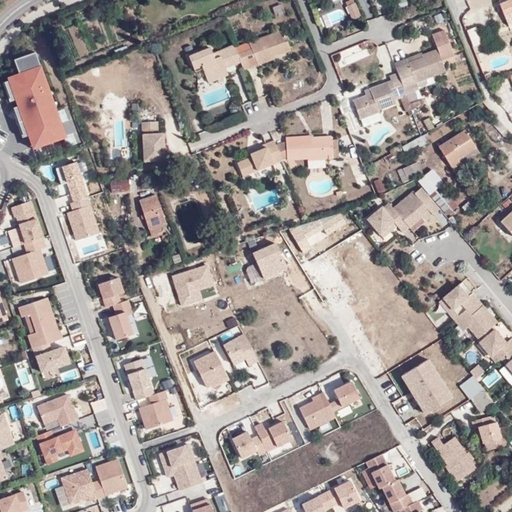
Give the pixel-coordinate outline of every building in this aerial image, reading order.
[(511,0),(507,0),(499,4),(507,23),(511,21),(511,0)] [(364,17),(359,3),(352,5),(357,19),(364,17)] [(340,10),(323,14),(326,23),(342,20),(340,10)] [(471,45),(480,42),(476,26),(467,28),(471,45)] [(282,55),(280,52),(291,48),(283,27),(251,39),(254,46),(237,52),(241,62),(244,69),(282,55)] [(226,68),(241,62),(237,52),(234,45),(219,51),(221,55),(214,58),(212,54),(210,47),(190,54),(196,70),(204,67),(207,75),(226,68)] [(283,58),(293,54),(291,48),(280,52),(282,55),(283,58)] [(445,71),(437,49),(424,54),(425,56),(396,67),(398,72),(407,92),(419,88),(417,82),(432,76),(445,71)] [(396,67),(425,56),(424,54),(423,53),(395,64),(396,67)] [(37,63),(6,75),(32,148),(65,136),(37,63)] [(196,70),(199,78),(207,75),(204,67),(196,70)] [(210,80),(228,73),(226,68),(207,75),(210,80)] [(408,95),(407,92),(398,72),(391,75),(393,80),(365,90),(367,95),(354,100),(361,118),(379,111),(378,110),(397,102),(396,99),(401,97),(408,95)] [(419,88),(435,82),(432,76),(417,82),(419,88)] [(407,111),(413,109),(408,95),(401,97),(407,111)] [(142,111),(142,103),(132,104),(133,111),(142,111)] [(156,122),(143,123),(145,160),(166,159),(165,133),(157,133),(156,122)] [(458,161),(477,148),(465,130),(439,147),(453,169),(461,164),(458,161)] [(286,138),(286,141),(275,145),(279,154),(281,159),(287,157),(288,160),(308,159),(309,166),(325,165),(325,159),(332,158),(330,140),(330,136),(309,138),(308,136),(286,138)] [(272,163),(281,160),(281,159),(279,154),(275,145),(273,139),(264,142),(265,145),(250,151),(252,156),(237,162),(243,175),(257,169),(272,163)] [(75,159),(60,164),(66,181),(80,176),(75,159)] [(408,180),(417,176),(412,164),(403,169),(408,180)] [(80,176),(66,181),(74,204),(88,198),(80,176)] [(111,193),(130,190),(128,178),(109,180),(111,193)] [(372,194),(373,202),(385,200),(381,179),(374,180),(377,194),(372,194)] [(439,186),(429,195),(447,215),(457,206),(439,186)] [(414,193),(412,191),(392,207),(408,227),(422,215),(426,219),(439,208),(421,187),(414,193)] [(160,225),(165,223),(155,195),(140,201),(152,235),(162,231),(160,225)] [(64,208),(76,239),(99,232),(88,198),(74,204),(64,208)] [(114,198),(113,207),(122,207),(122,198),(114,198)] [(32,200),(11,206),(18,226),(8,230),(11,247),(23,243),(43,236),(32,200)] [(402,232),(408,227),(392,207),(387,202),(382,206),(382,205),(367,217),(379,232),(392,221),(395,224),(402,232)] [(511,212),(501,222),(511,233),(511,212)] [(382,236),(395,224),(392,221),(379,232),(382,236)] [(0,237),(0,244),(2,249),(11,244),(6,234),(0,237)] [(43,236),(23,243),(27,253),(40,249),(45,247),(43,236)] [(287,268),(274,241),(249,250),(261,277),(287,268)] [(27,253),(10,258),(20,282),(49,273),(40,249),(27,253)] [(169,275),(181,306),(202,299),(198,291),(214,284),(208,263),(169,275)] [(118,276),(94,283),(104,306),(112,304),(122,301),(118,292),(123,291),(118,276)] [(26,333),(31,348),(49,342),(63,338),(59,329),(57,329),(47,296),(15,307),(19,317),(27,314),(33,330),(26,333)] [(122,301),(112,304),(115,315),(123,312),(130,310),(128,299),(122,301)] [(467,325),(478,338),(492,326),(496,322),(476,299),(454,318),(463,329),(467,325)] [(111,305),(102,307),(104,315),(113,313),(111,305)] [(115,315),(107,317),(114,338),(131,332),(123,312),(115,315)] [(506,343),(492,326),(478,338),(477,339),(491,355),(496,361),(500,358),(511,347),(511,341),(510,339),(506,343)] [(243,333),(221,343),(232,364),(245,357),(248,365),(258,360),(243,333)] [(49,342),(31,348),(34,354),(51,348),(49,342)] [(51,348),(34,354),(40,371),(69,362),(63,344),(51,348)] [(511,347),(500,358),(511,371),(511,347)] [(214,351),(193,359),(206,388),(228,378),(214,351)] [(141,358),(123,363),(136,399),(147,396),(155,393),(141,358)] [(403,374),(427,413),(451,398),(427,359),(403,374)] [(476,365),(469,372),(472,376),(475,380),(483,373),(476,365)] [(79,367),(59,374),(62,383),(82,376),(79,367)] [(401,376),(425,414),(427,413),(403,374),(401,376)] [(459,386),(469,400),(471,399),(483,391),(475,380),(472,376),(459,386)] [(200,377),(192,379),(202,404),(209,402),(200,377)] [(347,381),(334,388),(339,397),(342,404),(358,398),(347,381)] [(155,393),(147,396),(150,403),(164,398),(167,398),(164,389),(155,393)] [(479,412),(493,404),(483,391),(471,399),(479,412)] [(312,400),(298,407),(311,430),(334,418),(331,411),(328,403),(322,392),(312,397),(312,400)] [(68,393),(36,405),(42,423),(56,419),(59,426),(78,419),(68,393)] [(339,397),(328,403),(331,411),(342,404),(339,397)] [(150,403),(139,408),(146,428),(173,419),(164,398),(150,403)] [(489,413),(472,416),(474,424),(478,423),(480,432),(481,439),(499,435),(496,419),(491,420),(489,413)] [(3,414),(0,414),(0,447),(14,443),(3,414)] [(261,423),(254,426),(267,452),(293,439),(282,420),(264,429),(261,423)] [(64,450),(58,436),(57,434),(54,435),(51,429),(35,434),(46,465),(58,460),(55,454),(64,450)] [(84,451),(76,429),(58,436),(64,450),(67,457),(84,451)] [(246,429),(231,438),(239,457),(257,451),(246,429)] [(453,438),(442,445),(437,438),(432,442),(459,480),(475,469),(453,438)] [(487,448),(505,443),(504,438),(485,442),(487,448)] [(168,476),(174,474),(171,466),(189,461),(183,445),(158,453),(168,476)] [(381,487),(393,511),(394,511),(398,510),(412,504),(407,494),(405,496),(397,480),(394,481),(381,455),(366,462),(379,489),(381,487)] [(127,486),(116,458),(94,463),(98,480),(92,481),(97,495),(98,497),(127,486)] [(174,474),(179,489),(202,481),(194,460),(189,461),(171,466),(174,474)] [(97,495),(92,481),(86,467),(61,476),(71,503),(97,495)] [(350,479),(317,495),(324,510),(341,503),(342,508),(359,499),(350,479)] [(14,493),(0,497),(0,511),(14,511),(20,510),(14,493)] [(317,495),(301,501),(305,511),(325,511),(324,510),(317,495)] [(212,511),(208,499),(189,504),(192,511),(212,511)] [(418,511),(422,510),(417,501),(412,504),(398,510),(399,511),(418,511)]
